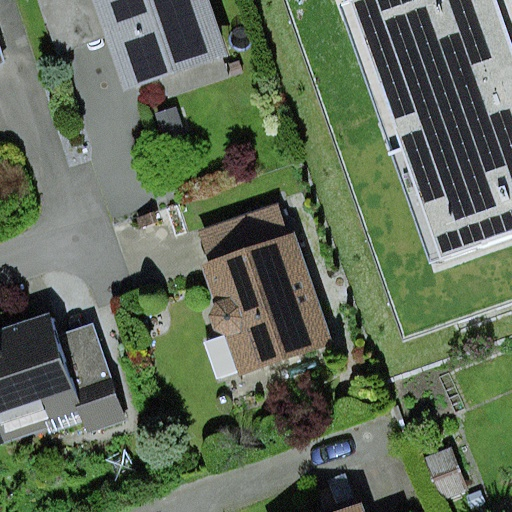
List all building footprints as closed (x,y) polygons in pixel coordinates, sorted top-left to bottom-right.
[(103,38),(90,0),(37,0),(54,54),(103,38)] [(210,0),(90,0),(103,38),(122,92),(230,55),(210,0)] [(336,0),(329,3),(424,277),(511,246),(511,2),(511,0),(336,0)] [(176,108),(155,115),(163,142),(185,135),(176,108)] [(199,230),(209,262),(287,237),(277,205),(199,230)] [(209,262),(203,265),(216,304),(208,316),(213,331),(224,334),(240,375),(331,345),(294,234),(287,237),(209,262)] [(0,332),(0,442),(80,417),(54,336),(48,317),(0,332)] [(93,324),(54,336),(80,417),(85,433),(124,421),(93,324)] [(450,448),(425,457),(442,501),(466,492),(450,448)]
